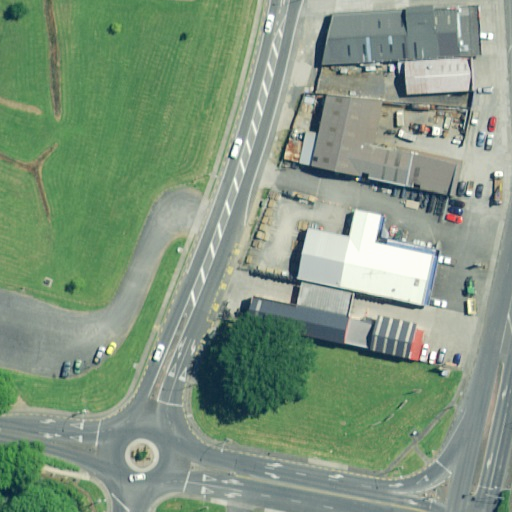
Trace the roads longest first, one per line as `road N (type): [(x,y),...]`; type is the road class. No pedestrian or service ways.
road 1 (tertiary): [(285,0),(250,139),(190,300)]
road 2 (secondary): [(173,464),(356,497)]
road 3 (tertiary): [(132,421),(160,348),(190,300)]
road 4 (secondary): [(469,441),(490,355),(511,314)]
road 5 (tertiary): [(190,300),(161,427)]
road 6 (secondary): [(356,497),(424,479),(469,441)]
road 7 (secondary): [(511,394),(488,511)]
